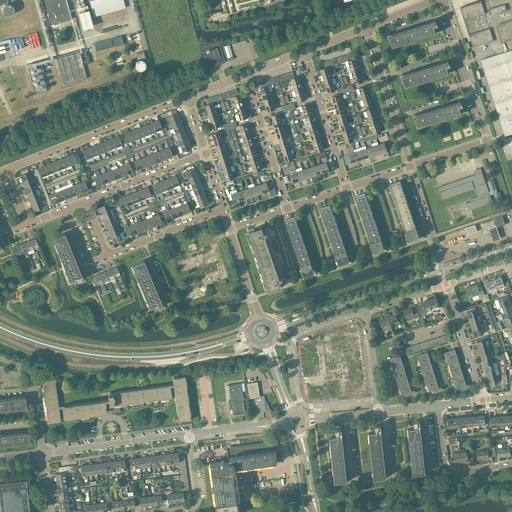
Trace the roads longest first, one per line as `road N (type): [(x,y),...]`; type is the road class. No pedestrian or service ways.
road 1 (secondary): [(0,329),(56,350),(127,359),(253,338)]
road 2 (secondary): [(252,332),(132,355),(76,350),(0,324)]
road 3 (secondary): [(511,244),(268,327)]
road 4 (secondary): [(271,333),(511,250)]
road 5 (residential): [(7,169),(186,98)]
road 6 (residential): [(41,454),(188,435)]
road 7 (residential): [(347,188),(305,51)]
road 8 (residential): [(286,208),(245,75)]
road 9 (residential): [(409,167),(487,139),(473,92)]
road 10 (residential): [(205,153),(86,201)]
road 11 (residential): [(511,464),(447,468),(437,405)]
road 12 (residential): [(482,401),(445,284)]
